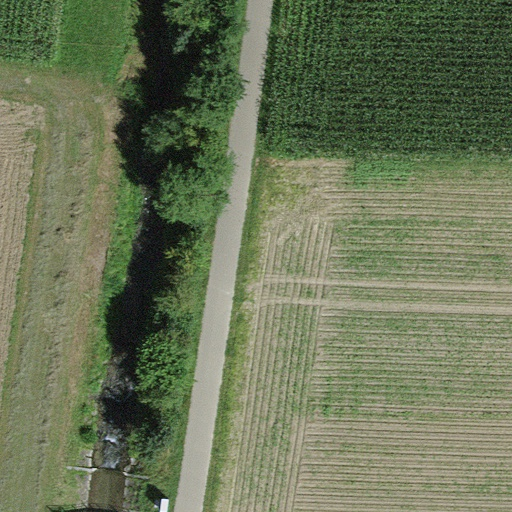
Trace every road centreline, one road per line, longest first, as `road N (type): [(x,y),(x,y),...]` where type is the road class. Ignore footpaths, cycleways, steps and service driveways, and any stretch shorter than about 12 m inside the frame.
road 1 (track): [(251,0),(190,511)]
road 2 (track): [(0,81),(73,99),(31,511)]
